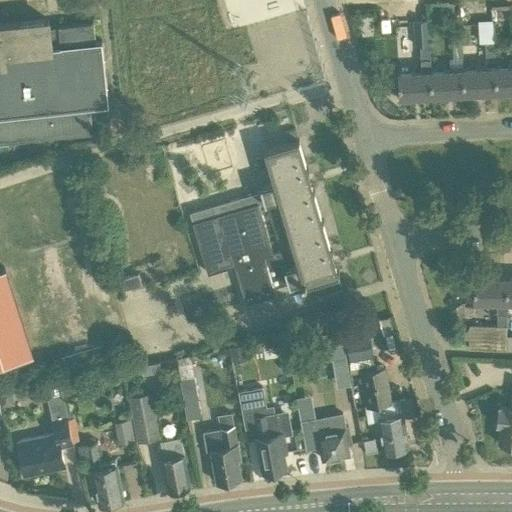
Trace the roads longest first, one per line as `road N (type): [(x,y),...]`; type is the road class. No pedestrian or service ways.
road 1 (residential): [(477,496),(398,233)]
road 2 (secondary): [(477,496),(263,511)]
road 3 (residential): [(368,134),(511,126)]
road 4 (residential): [(368,134),(328,0)]
